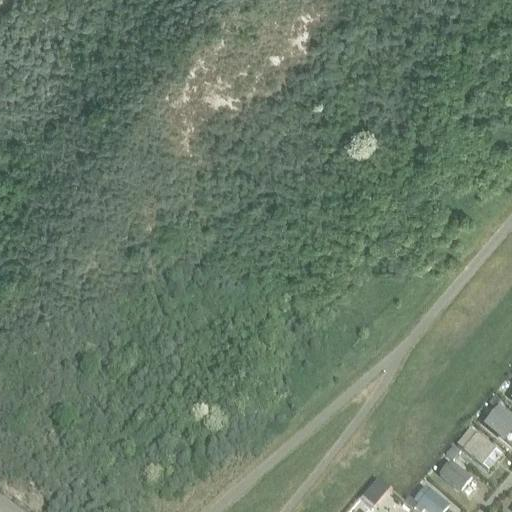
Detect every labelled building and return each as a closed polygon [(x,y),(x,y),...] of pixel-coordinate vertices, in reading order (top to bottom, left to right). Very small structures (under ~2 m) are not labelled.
[(511,435),(511,421),(498,410),(483,428),(504,445),(511,435)] [(495,454),(476,438),(463,454),(482,470),(495,454)] [(471,482),(450,465),(439,479),(460,496),(471,482)] [(369,511),(371,511),(388,493),(389,492),(377,482),(359,503),(369,511)] [(392,491),(380,504),(389,511),(405,511),(409,508),(392,491)] [(446,511),(449,509),(430,493),(424,500),(421,497),(415,504),(418,507),(414,511),(446,511)]
